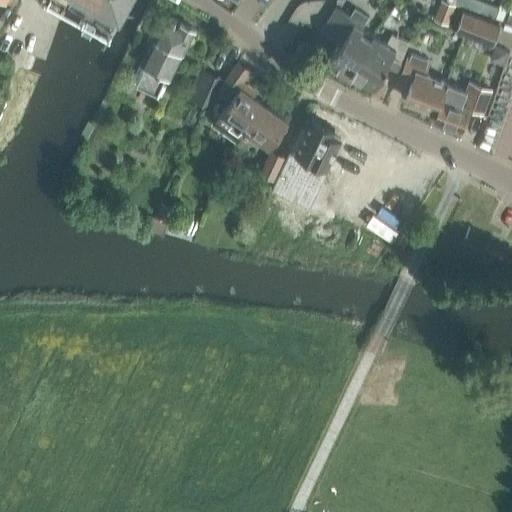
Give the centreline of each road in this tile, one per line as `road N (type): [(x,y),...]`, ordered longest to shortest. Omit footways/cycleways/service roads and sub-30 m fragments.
road 1 (unclassified): [(462,159),(326,94),(199,0)]
road 2 (unclassified): [(378,335),(462,159)]
